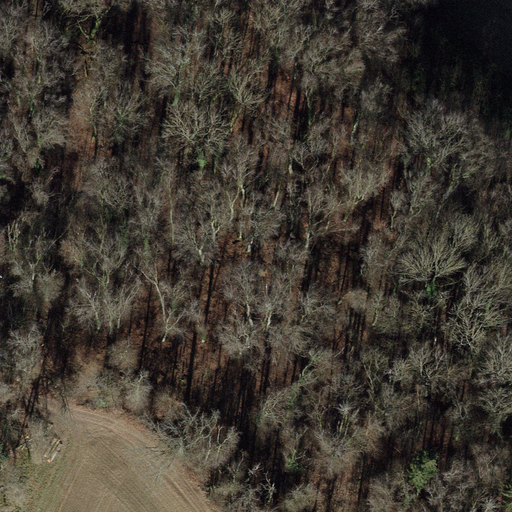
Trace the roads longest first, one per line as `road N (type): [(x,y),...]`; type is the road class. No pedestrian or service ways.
road 1 (track): [(511,207),(467,176),(92,0)]
road 2 (track): [(200,511),(135,428),(0,385)]
